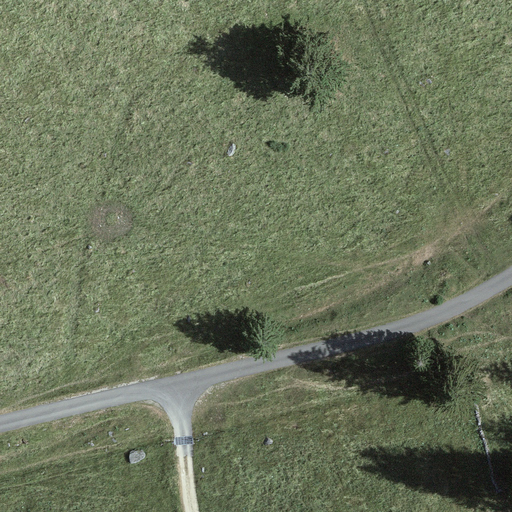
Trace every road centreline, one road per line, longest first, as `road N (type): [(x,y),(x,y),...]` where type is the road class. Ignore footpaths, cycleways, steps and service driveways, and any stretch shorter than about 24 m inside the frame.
road 1 (unclassified): [(511,279),(449,315),(0,424)]
road 2 (track): [(183,382),(193,511)]
